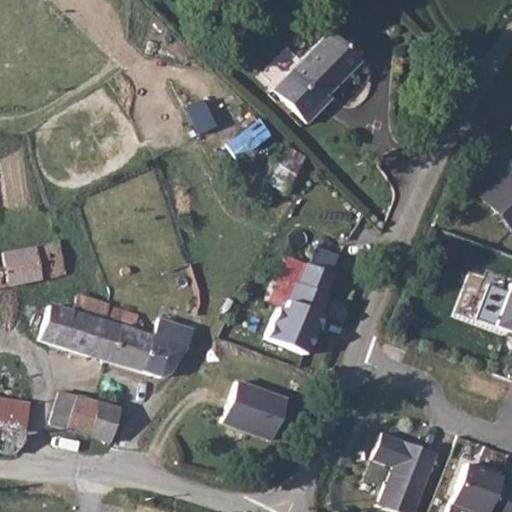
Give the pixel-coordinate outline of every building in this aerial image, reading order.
[(363,62),(333,35),(275,94),(308,127),(327,111),(320,105),(363,62)] [(183,105),(193,133),(211,126),(200,98),(183,105)] [(282,189),(303,157),(300,154),(282,143),(266,168),(265,169),(264,179),(282,189)] [(511,174),(511,151),(488,176),(500,188),(511,174)] [(235,187),(253,196),(264,179),(265,169),(247,172),(235,187)] [(511,174),(500,188),(503,191),(484,211),(511,238),(511,237),(511,174)] [(70,258),(63,238),(0,248),(0,283),(53,274),(65,283),(72,281),(76,279),(69,266),(70,258)] [(267,337),(308,354),(332,296),(328,294),(336,275),(333,273),(340,256),(319,247),(312,264),(308,263),(300,283),(297,282),(286,310),(280,307),(267,337)] [(507,301),(487,295),(476,331),(511,342),(511,294),(509,294),(507,301)] [(120,309),(107,305),(77,296),(71,308),(51,303),(50,303),(38,339),(108,359),(120,309)] [(171,371),(196,326),(156,315),(150,335),(132,329),(135,313),(120,309),(108,359),(167,376),(171,371)] [(287,399),(238,380),(223,419),(272,438),(287,399)] [(58,390),(41,448),(59,449),(64,434),(88,436),(97,399),(58,390)] [(0,393),(0,447),(18,452),(19,447),(29,401),(0,393)] [(119,405),(97,399),(88,436),(109,439),(119,405)] [(419,511),(435,465),(379,447),(371,473),(392,480),(381,511),(419,511)] [(501,487),(465,475),(452,511),(511,511),(511,493),(500,490),(501,487)]
